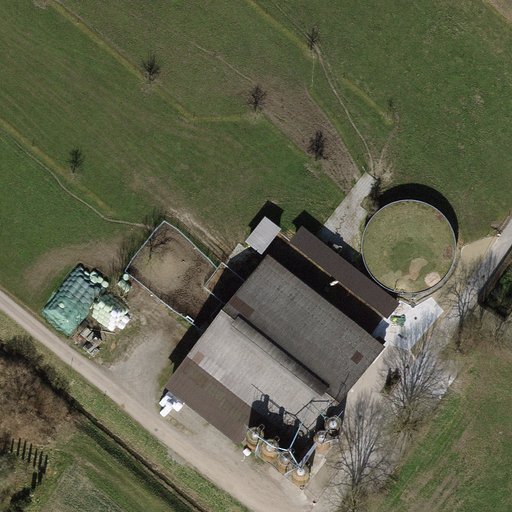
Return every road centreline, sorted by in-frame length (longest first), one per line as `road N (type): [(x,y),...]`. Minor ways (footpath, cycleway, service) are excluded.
road 1 (track): [(275,511),(0,296)]
road 2 (unclassified): [(511,257),(337,511)]
